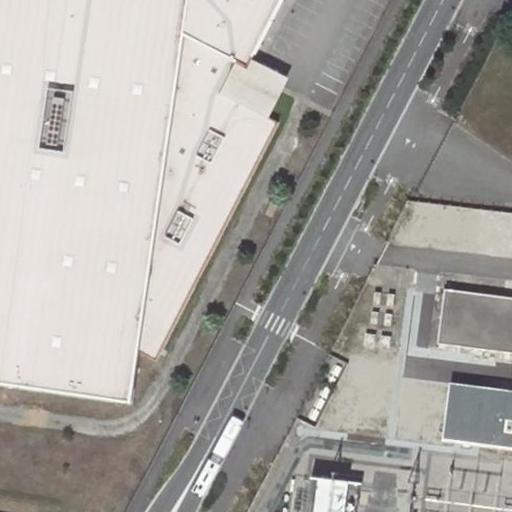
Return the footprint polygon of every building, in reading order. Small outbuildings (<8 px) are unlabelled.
[(0,0),(0,385),(129,404),(137,352),(155,361),(278,124),(269,120),(221,95),(237,64),(248,70),(252,61),(283,0),(0,0)] [(221,95),(269,120),(289,81),(252,61),(248,70),(237,64),(221,95)] [(406,206),(403,235),(464,241),(467,212),(406,206)] [(511,301),(447,293),(439,346),(457,348),(511,355),(511,301)] [(446,413),(443,441),(511,449),(511,390),(450,383),(446,413)] [(304,511),(347,511),(348,477),(305,476),(304,511)]
